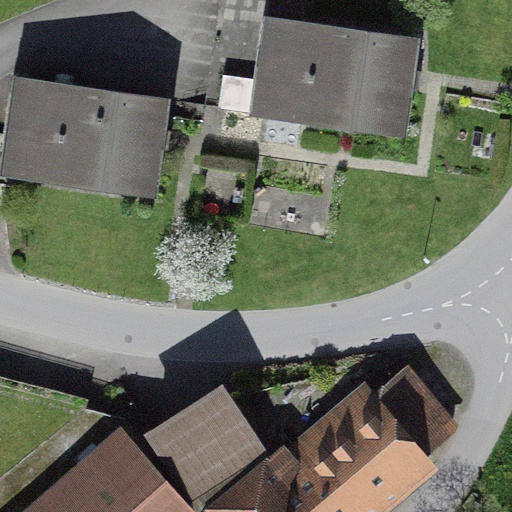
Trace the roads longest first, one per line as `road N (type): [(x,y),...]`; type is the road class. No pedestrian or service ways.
road 1 (tertiary): [(0,302),(186,337),(453,314),(497,301)]
road 2 (residential): [(419,511),(486,421),(500,382),(497,301)]
